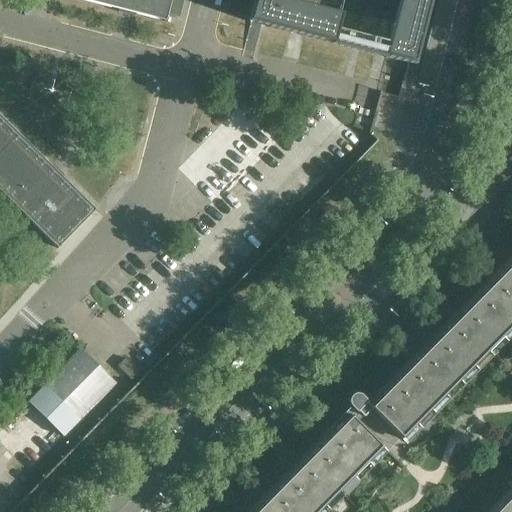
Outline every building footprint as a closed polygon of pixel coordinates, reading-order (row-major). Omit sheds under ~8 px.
[(79,0),(119,10),(135,14),(165,22),(170,0),(79,0)] [(172,0),(169,15),(176,17),(180,0),(172,0)] [(430,0),(253,0),(248,23),(403,62),(414,65),(430,0)] [(56,171),(0,116),(0,192),(57,249),(95,210),(56,171)] [(508,511),(511,508),(511,264),(434,343),(370,408),(359,398),(359,397),(358,397),(356,396),(354,396),(353,396),(352,397),(351,398),(350,399),(350,400),(349,401),(349,403),(350,404),(350,405),(351,406),(363,418),(357,423),(351,416),(256,511),(508,511)] [(24,407),(59,441),(115,384),(80,350),(24,407)] [(117,366),(132,381),(140,373),(124,359),(117,366)]
